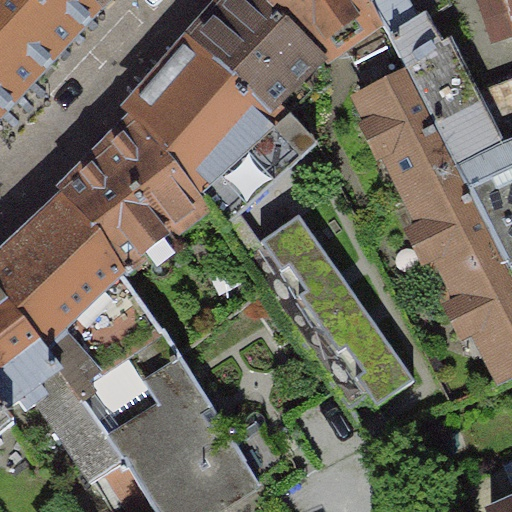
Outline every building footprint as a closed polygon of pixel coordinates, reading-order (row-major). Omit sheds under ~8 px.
[(0,0),(0,123),(102,14),(88,0),(0,0)] [(88,0),(102,14),(117,0),(88,0)] [(262,0),(224,0),(192,41),(275,120),(282,112),(278,108),(325,66),(322,64),(262,0)] [(370,6),(366,0),(262,0),(322,64),(342,50),(381,23),(370,6)] [(376,0),(370,6),(381,23),(393,41),(421,24),(406,0),(376,0)] [(452,11),(449,7),(445,0),(406,0),(421,24),(425,21),(427,24),(452,11)] [(505,149),(479,101),(452,48),(444,51),(427,24),(425,21),(421,24),(393,41),(412,77),(461,172),(505,149)] [(393,41),(381,23),(342,50),(368,98),(412,77),(393,41)] [(129,111),(139,123),(210,212),(223,229),(240,213),(295,165),(269,141),(291,120),(282,112),(275,120),(192,41),(129,111)] [(368,98),(363,101),(412,192),(407,195),(504,388),(511,384),(511,270),(461,172),(412,77),(368,98)] [(511,89),(479,101),(505,149),(508,155),(511,153),(511,89)] [(210,212),(139,123),(64,198),(68,202),(124,276),(210,212)] [(511,153),(508,155),(505,149),(461,172),(511,270),(511,153)] [(124,276),(68,202),(0,261),(0,299),(68,383),(84,403),(91,398),(82,385),(130,355),(164,334),(124,276)] [(240,213),(223,229),(246,261),(265,247),(240,213)] [(360,303),(302,222),(265,247),(246,261),(304,343),(360,303)] [(68,383),(0,299),(0,409),(6,417),(21,403),(30,414),(42,405),(68,383)] [(417,386),(360,303),(304,343),(353,413),(372,400),(380,411),(417,386)] [(161,410),(196,386),(164,334),(130,355),(149,383),(146,385),(161,410)] [(112,443),(84,403),(68,383),(42,405),(96,485),(106,478),(127,511),(153,511),(155,511),(112,443)] [(229,511),(264,492),(196,386),(161,410),(112,443),(155,511),(229,511)] [(6,417),(0,409),(0,440),(15,428),(6,417)]
